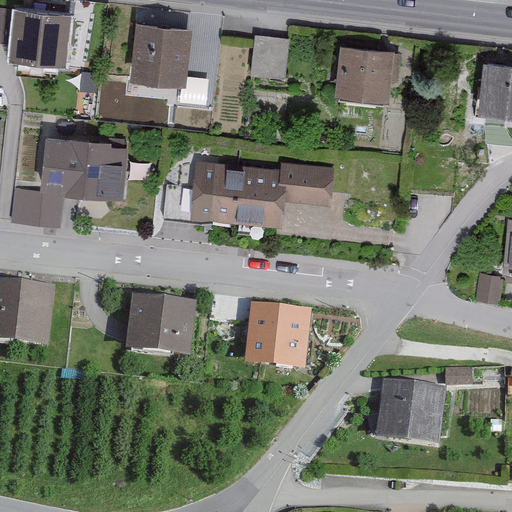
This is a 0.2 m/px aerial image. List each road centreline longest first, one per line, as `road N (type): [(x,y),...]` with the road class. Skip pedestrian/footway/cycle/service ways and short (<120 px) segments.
road 1 (residential): [(0,244),(412,295)]
road 2 (residential): [(261,485),(511,504)]
road 3 (residential): [(412,295),(261,485)]
road 4 (secondary): [(314,0),(511,23)]
road 5 (residential): [(511,167),(412,295)]
